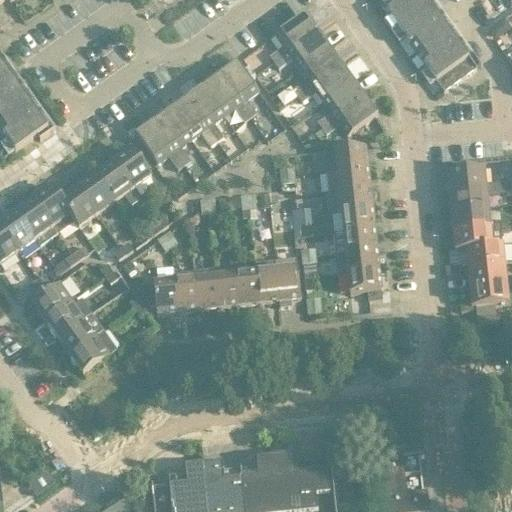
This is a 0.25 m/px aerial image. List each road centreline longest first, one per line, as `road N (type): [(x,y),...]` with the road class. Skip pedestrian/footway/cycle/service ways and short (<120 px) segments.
road 1 (residential): [(96,486),(175,433),(205,425),(447,396)]
road 2 (residential): [(160,58),(78,114),(41,62),(119,8),(151,53)]
road 3 (residential): [(447,396),(412,140)]
road 4 (residential): [(412,140),(396,79),(341,0)]
road 5 (residential): [(503,131),(497,66),(456,9),(469,0)]
road 6 (residential): [(0,380),(25,415),(54,428),(96,486)]
